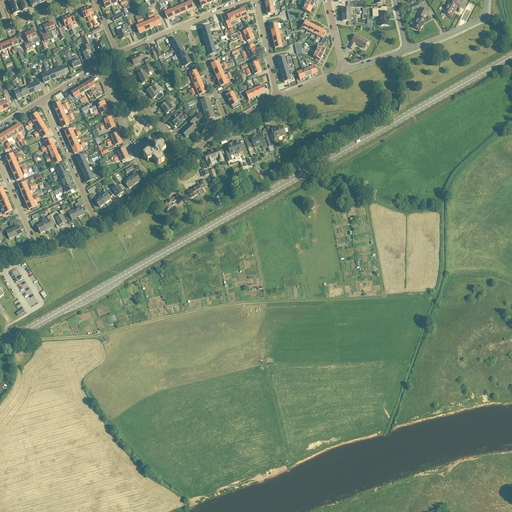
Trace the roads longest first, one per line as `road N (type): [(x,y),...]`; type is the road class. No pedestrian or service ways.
road 1 (primary): [(0,345),(511,56)]
road 2 (track): [(6,342),(15,353),(40,339),(91,336),(227,305),(411,294)]
road 3 (residential): [(98,227),(42,100)]
